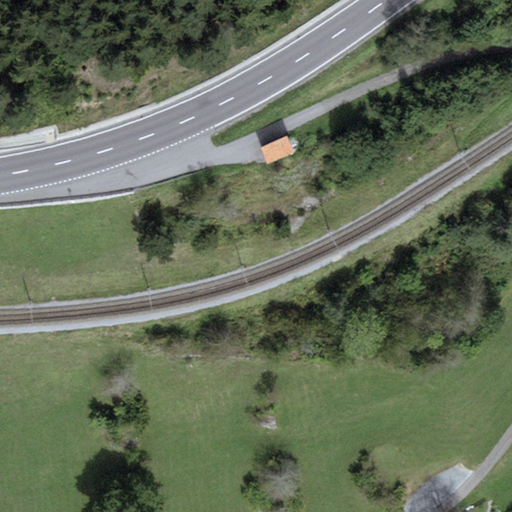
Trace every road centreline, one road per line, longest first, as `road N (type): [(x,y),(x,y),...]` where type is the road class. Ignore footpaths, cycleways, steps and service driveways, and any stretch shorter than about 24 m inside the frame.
road 1 (unclassified): [(135,143),(164,163),(223,155),(423,67),(511,49)]
road 2 (primary): [(386,0),(265,80),(135,143)]
road 3 (primary): [(135,143),(0,177)]
